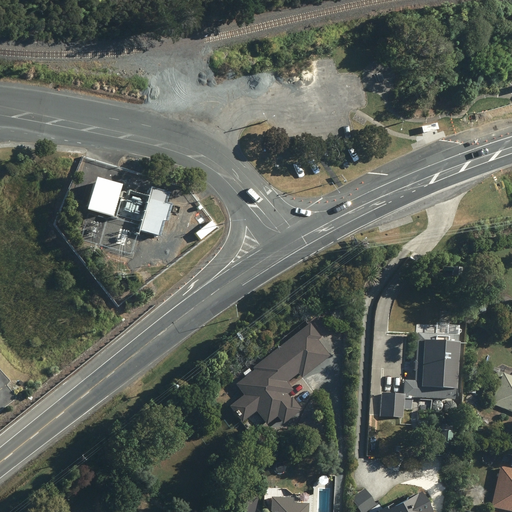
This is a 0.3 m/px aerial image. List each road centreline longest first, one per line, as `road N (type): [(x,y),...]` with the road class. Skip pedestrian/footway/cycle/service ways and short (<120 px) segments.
road 1 (primary): [(201,299),(0,458)]
road 2 (primary): [(511,143),(281,236)]
road 3 (unclassified): [(0,109),(169,143),(226,171)]
road 4 (primary): [(201,299),(243,228),(226,171)]
